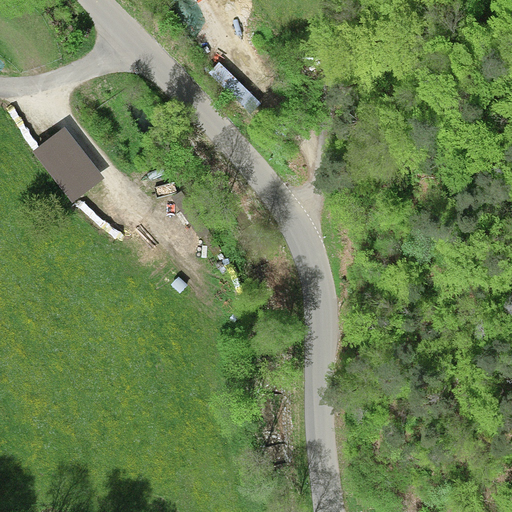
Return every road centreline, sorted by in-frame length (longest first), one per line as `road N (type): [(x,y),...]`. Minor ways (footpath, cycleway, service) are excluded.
road 1 (tertiary): [(331,511),(323,308),(306,235),(215,121),(97,0)]
road 2 (track): [(291,211),(322,168),(330,52),(343,0)]
road 3 (track): [(0,87),(54,83),(133,34)]
road 4 (track): [(135,192),(70,117),(54,83)]
